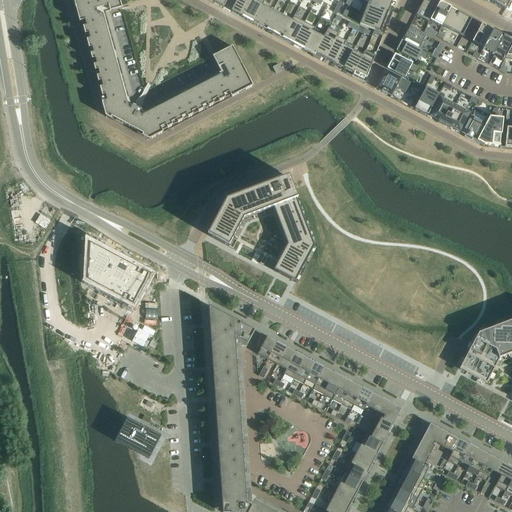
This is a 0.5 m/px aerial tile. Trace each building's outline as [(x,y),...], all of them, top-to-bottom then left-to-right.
[(119,0),(73,0),(105,117),(149,140),(253,87),(232,47),(212,57),(218,69),(224,66),(229,77),(223,80),(221,76),(142,116),(139,115),(141,111),(132,106),(130,110),(129,109),(103,15),(98,16),(96,10),(108,7),(110,12),(122,9),(119,0)] [(237,0),(231,11),(242,17),(251,0),(237,0)] [(251,0),(242,17),(253,23),(262,5),(264,1),(262,0),(251,0)] [(287,0),(332,24),(337,14),(340,9),(343,4),(344,0),(287,0)] [(386,0),(369,0),(368,4),(392,14),(396,4),(386,0)] [(429,23),(440,2),(436,0),(423,0),(419,8),(415,16),(429,23)] [(510,0),(497,0),(495,4),(506,10),(506,9),(510,0)] [(392,14),(368,4),(364,1),(359,12),(364,15),(364,14),(388,24),(392,14)] [(451,8),(440,2),(429,23),(429,24),(430,21),(441,27),(441,25),(451,8)] [(273,11),(262,5),(253,23),(263,28),(273,11)] [(451,8),(441,25),(463,37),(472,19),(459,12),(451,8)] [(282,16),(273,11),(263,28),(273,34),(282,16)] [(388,24),(364,14),(364,15),(360,25),(384,34),(388,24)] [(282,16),(273,34),(282,39),(292,21),(282,16)] [(292,21),(282,39),(293,44),(305,22),(294,17),(292,21)] [(305,22),(293,44),(304,50),(315,29),(315,28),(305,22)] [(493,30),(482,24),(472,42),(484,48),(493,30)] [(421,46),(426,36),(410,27),(404,37),(421,46)] [(325,35),(314,55),(315,56),(316,54),(325,59),(336,38),(338,33),(329,28),(325,35)] [(315,29),(304,50),(314,55),(315,54),(325,35),(315,29)] [(504,36),(493,30),(484,48),(483,50),(493,55),(504,36)] [(504,61),(511,45),(511,40),(504,36),(493,55),(502,59),(502,60),(504,61)] [(334,64),(346,43),(336,38),(325,59),(334,64)] [(429,55),(402,41),(396,51),(416,62),(419,56),(426,59),(429,55)] [(344,69),(355,48),(346,43),(334,64),(344,69)] [(353,74),(365,53),(355,48),(344,69),(353,74)] [(353,74),(352,76),(365,82),(375,56),(366,51),(365,53),(353,74)] [(409,70),(417,74),(420,68),(395,55),(387,69),(405,78),(409,70)] [(279,65),(273,68),(276,74),(282,71),(279,65)] [(386,71),(383,77),(383,78),(377,89),(391,96),(396,87),(405,92),(410,83),(386,71)] [(443,87),(450,91),(452,87),(445,83),(443,87)] [(425,114),(428,115),(439,95),(426,88),(415,109),(425,114)] [(469,101),(476,105),(479,101),(471,97),(469,101)] [(455,105),(440,98),(430,116),(438,121),(445,125),(455,105)] [(460,132),(470,113),(455,105),(445,125),(451,128),(451,127),(460,132)] [(477,141),(484,144),(492,145),(500,146),(503,118),(495,117),(499,109),(494,108),(486,124),(477,141)] [(487,118),(475,112),(472,117),(470,116),(461,133),(477,141),(486,124),(484,123),(487,118)] [(226,200),(207,236),(233,249),(235,244),(263,259),(260,264),(264,266),(266,261),(276,266),(274,271),(295,283),(314,247),(287,177),(226,200)] [(88,243),(86,281),(133,305),(149,275),(88,243)] [(239,323),(208,307),(222,507),(222,511),(275,511),(254,500),(250,507),(247,505),(242,429),(236,346),(240,346),(245,346),(246,346),(253,332),(244,327),(239,325),(239,323)] [(511,321),(478,334),(459,370),(486,384),(494,370),(497,371),(502,362),(511,358),(511,321)] [(266,338),(257,355),(267,360),(276,343),(266,338)] [(154,350),(158,344),(152,341),(149,346),(154,350)] [(276,343),(267,360),(277,365),(286,348),(276,343)] [(286,348),(277,365),(286,370),(295,353),(286,348)] [(286,370),(284,374),(294,380),(305,358),(295,353),(286,370)] [(294,380),(303,385),(315,363),(305,358),(294,380)] [(315,363),(303,385),(313,390),(324,368),(315,363)] [(324,368),(313,390),(322,395),(334,373),(324,368)] [(334,373),(322,395),(332,400),(343,379),(334,373)] [(343,379),(332,400),(342,405),(353,384),(343,379)] [(351,410),(354,406),(353,406),(362,389),(353,384),(342,405),(351,410)] [(363,411),(366,406),(365,406),(372,394),(362,389),(353,406),(354,406),(363,411)] [(372,394),(365,406),(366,406),(375,411),(382,399),(372,394)] [(382,399),(375,411),(384,416),(385,416),(391,404),(382,399)] [(384,416),(383,419),(382,419),(393,425),(401,409),(391,404),(385,416),(384,416)] [(161,436),(127,418),(123,426),(115,442),(129,449),(149,459),(161,436)] [(383,419),(381,418),(376,428),(388,434),(393,425),(382,419),(383,419)] [(432,446),(433,445),(434,443),(434,442),(440,430),(430,425),(422,440),(432,446)] [(371,437),(383,444),(388,434),(376,428),(371,437)] [(443,447),(450,435),(440,430),(434,442),(434,443),(443,447)] [(371,437),(366,435),(361,445),(378,454),(383,444),(371,437)] [(453,452),(459,440),(450,435),(443,447),(452,452),(453,452)] [(434,446),(433,445),(432,446),(422,440),(417,449),(429,456),(434,446)] [(458,467),(460,462),(469,445),(459,440),(453,452),(452,452),(447,461),(458,467)] [(378,454),(361,445),(356,454),(373,463),(378,454)] [(460,462),(469,467),(478,450),(469,445),(460,462)] [(412,459),(424,466),(429,456),(417,449),(412,459)] [(469,467),(466,471),(477,477),(488,455),(478,450),(469,467)] [(351,451),(346,462),(350,464),(351,464),(368,473),(373,463),(356,454),(351,451)] [(488,455),(477,477),(487,482),(492,472),(496,474),(502,463),(498,461),(488,455)] [(429,468),(424,466),(412,459),(406,469),(423,478),(429,468)] [(501,476),(495,487),(506,492),(508,488),(507,487),(511,478),(511,468),(506,465),(502,463),(496,474),(501,476)] [(368,473),(351,464),(350,464),(345,473),(362,482),(368,473)] [(423,478),(406,469),(401,479),(418,488),(419,487),(423,478)] [(362,482),(345,473),(340,483),(357,492),(362,482)] [(423,489),(419,487),(418,488),(401,479),(396,488),(418,499),(423,489)] [(357,492),(340,483),(335,492),(352,502),(357,492)] [(408,507),(412,510),(418,499),(396,488),(391,498),(408,507)] [(352,502),(335,492),(330,502),(347,511),(352,502)] [(408,507),(391,498),(386,507),(395,511),(405,511),(408,507)] [(346,511),(347,511),(330,502),(325,511),(326,511),(346,511)]
